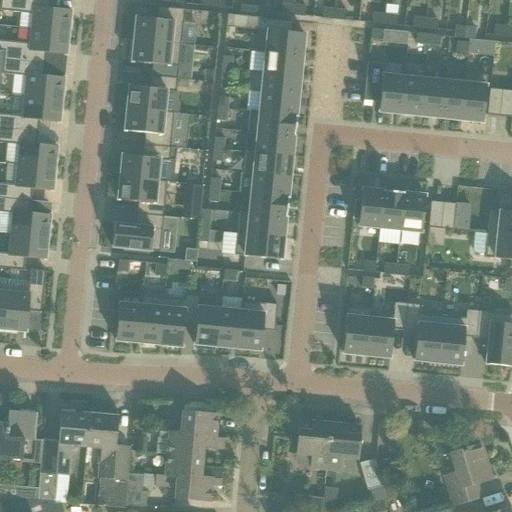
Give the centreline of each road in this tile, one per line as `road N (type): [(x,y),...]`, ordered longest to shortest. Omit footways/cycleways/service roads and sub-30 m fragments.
road 1 (residential): [(67,374),(106,0)]
road 2 (residential): [(320,135),(293,388)]
road 3 (residential): [(511,407),(293,388)]
road 4 (residential): [(320,135),(511,153)]
road 5 (residential): [(252,384),(67,374)]
road 6 (residential): [(248,511),(252,384)]
